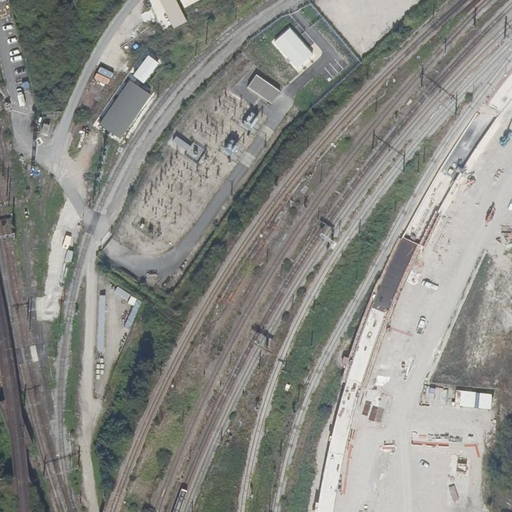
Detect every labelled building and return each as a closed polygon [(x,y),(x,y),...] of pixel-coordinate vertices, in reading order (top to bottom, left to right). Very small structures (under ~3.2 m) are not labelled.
[(147,55),(132,75),(142,83),(158,63),(147,55)] [(280,92),(256,76),(247,88),(271,105),(280,92)] [(130,78),(99,122),(121,137),(151,92),(130,78)] [(250,132),(259,119),(250,113),(241,126),(250,132)] [(192,146),(176,136),(173,141),(188,152),(192,146)] [(118,287),(115,292),(128,300),(131,295),(118,287)] [(128,303),(134,306),(137,299),(131,297),(128,303)] [(143,302),(137,299),(134,306),(124,327),(130,330),(143,302)]
